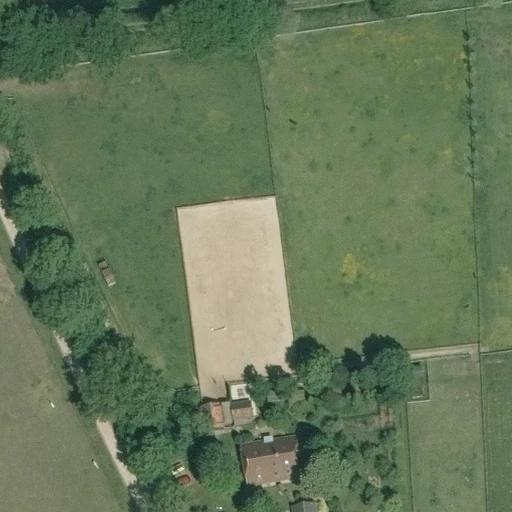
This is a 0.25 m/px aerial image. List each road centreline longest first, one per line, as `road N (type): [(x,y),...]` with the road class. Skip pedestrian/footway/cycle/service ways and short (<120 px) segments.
road 1 (track): [(151,511),(0,193)]
road 2 (track): [(0,48),(343,0)]
